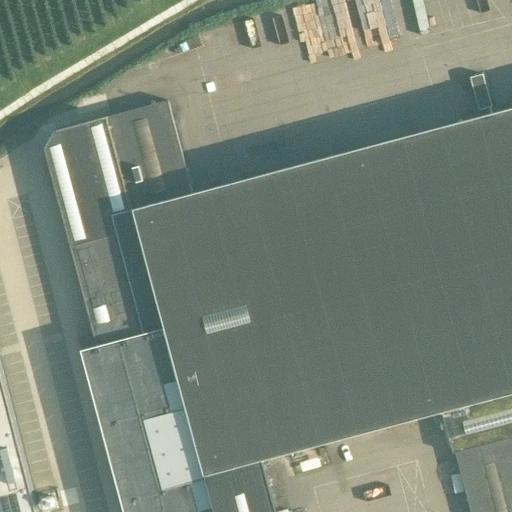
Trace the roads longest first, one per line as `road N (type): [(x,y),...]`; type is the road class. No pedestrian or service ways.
road 1 (unknown): [(92,511),(1,201)]
road 2 (unknown): [(511,48),(208,122)]
